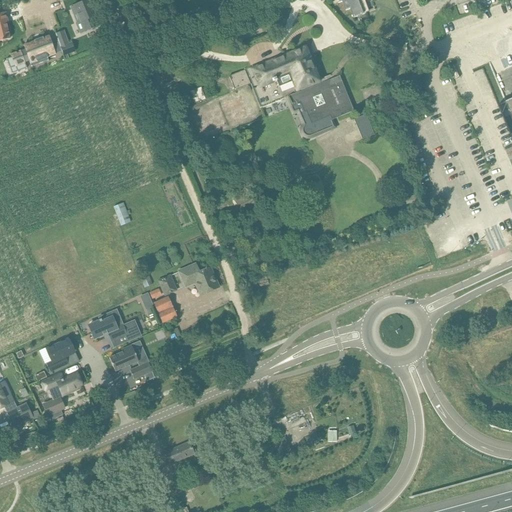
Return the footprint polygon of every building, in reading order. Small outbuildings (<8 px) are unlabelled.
[(75,6),(71,8),(78,23),(77,23),(81,33),(84,31),(97,26),(93,17),(95,17),(88,0),(75,5),(75,6)] [(337,0),(339,3),(343,1),(346,10),(351,9),(354,18),(370,12),(365,0),(337,0)] [(511,0),(441,22),(445,35),(511,14),(511,0)] [(0,41),(3,41),(3,42),(5,41),(5,40),(10,39),(9,38),(11,37),(9,30),(7,31),(6,23),(8,22),(5,12),(1,13),(0,13),(0,41)] [(63,32),(56,34),(58,40),(60,48),(68,45),(63,32)] [(20,50),(10,54),(11,57),(12,57),(15,67),(25,63),(29,61),(31,67),(43,62),(42,59),(47,57),(55,54),(51,43),(49,36),(40,39),(35,41),(24,45),(25,49),(21,51),(20,50)] [(244,69),(229,76),(234,90),(250,84),(261,109),(284,99),(292,116),(296,114),(301,125),(300,127),(300,130),(300,133),(301,135),(302,137),(304,139),(309,139),(311,139),(337,128),(334,119),(354,111),(340,76),(319,85),(303,45),(244,69)] [(201,87),(190,92),(194,103),(205,99),(201,87)] [(364,115),(352,119),(360,138),(372,134),(364,115)] [(244,193),(235,198),(238,205),(248,200),(244,193)] [(123,203),(114,207),(121,226),(131,222),(128,215),(131,214),(129,210),(126,211),(123,203)] [(144,258),(134,263),(138,272),(148,268),(144,258)] [(195,265),(179,272),(181,277),(185,287),(195,282),(201,295),(218,287),(214,278),(210,268),(199,273),(195,265)] [(147,275),(140,278),(144,288),(152,284),(147,275)] [(170,276),(158,281),(165,296),(177,291),(170,276)] [(159,289),(150,293),(152,299),(162,295),(159,289)] [(147,293),(140,296),(143,303),(150,300),(147,293)] [(168,297),(153,303),(162,323),(177,317),(168,297)] [(99,321),(88,326),(94,339),(103,335),(108,333),(111,340),(113,340),(116,347),(141,336),(134,321),(117,328),(110,313),(99,318),(100,320),(99,320),(99,321)] [(165,348),(165,332),(148,333),(149,348),(165,348)] [(65,339),(46,348),(52,362),(47,364),(51,372),(67,364),(64,357),(73,353),(68,340),(66,341),(65,339)] [(122,352),(109,358),(115,372),(138,362),(131,346),(121,350),(122,352)] [(148,362),(130,370),(134,380),(144,375),(152,372),(148,362)] [(44,371),(35,376),(37,381),(47,377),(44,371)] [(152,372),(144,375),(147,381),(155,378),(152,372)] [(61,374),(42,382),(45,391),(57,386),(62,396),(73,391),(72,390),(79,386),(82,385),(77,373),(63,379),(61,374)] [(0,387),(0,408),(5,407),(8,405),(8,404),(14,402),(10,394),(5,397),(0,387)] [(58,398),(42,405),(47,416),(50,414),(52,419),(62,414),(60,410),(62,409),(58,398)] [(26,404),(8,413),(14,426),(32,417),(26,404)] [(339,441),(339,430),(329,430),(329,441),(339,441)] [(189,442),(165,453),(170,465),(194,454),(189,442)] [(282,443),(275,446),(277,450),(279,457),(280,456),(291,452),(290,452),(287,442),(282,443)]
